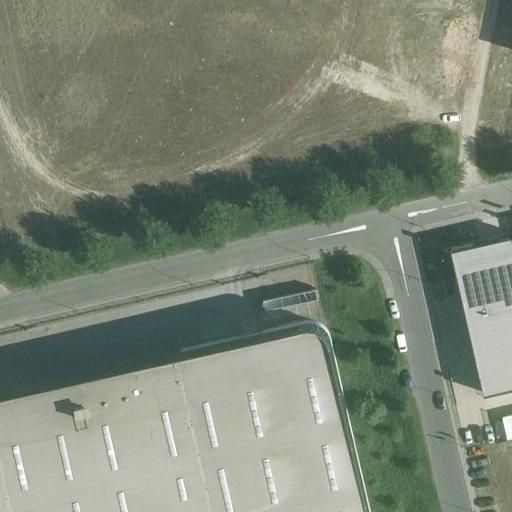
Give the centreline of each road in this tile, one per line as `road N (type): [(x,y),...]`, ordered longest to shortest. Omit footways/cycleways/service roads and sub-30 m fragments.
road 1 (unclassified): [(386,221),(0,308)]
road 2 (unclassified): [(453,511),(386,221)]
road 3 (unclassified): [(511,191),(386,221)]
